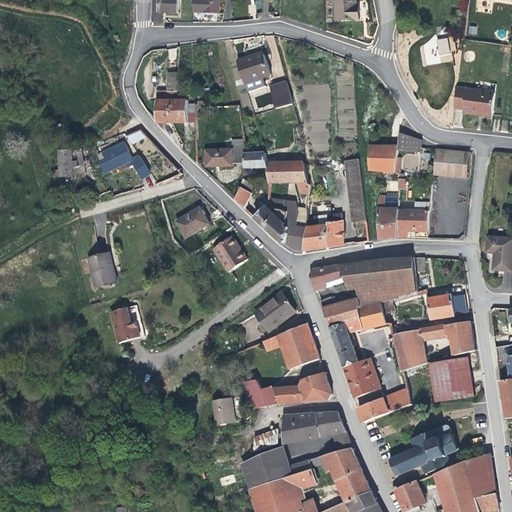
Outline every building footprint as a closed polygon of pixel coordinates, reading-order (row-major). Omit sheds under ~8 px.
[(152,0),(152,21),(163,21),(163,12),(179,12),(179,0),(152,0)] [(193,0),(193,12),(222,13),(221,0),(193,0)] [(355,8),(355,5),(355,0),(335,0),(336,20),(360,19),(359,8),(355,8)] [(469,26),(468,34),(476,35),(477,27),(469,26)] [(437,39),(440,63),(451,61),(449,38),(437,39)] [(424,66),(439,62),(433,42),(419,45),(424,66)] [(247,57),(237,59),(247,91),(266,85),(263,77),(271,74),(264,53),(247,59),(247,57)] [(177,91),(177,71),(167,71),(167,94),(159,94),(159,100),(156,100),(156,121),(156,123),(171,123),(188,123),(188,122),(196,122),(196,104),(188,104),(188,101),(187,101),(187,97),(176,97),(177,91)] [(294,104),(287,82),(271,86),(277,108),(294,104)] [(457,88),(454,108),(464,109),(463,113),(480,115),(480,113),(493,114),(496,93),(457,88)] [(268,108),(268,98),(259,98),(259,108),(268,108)] [(126,137),(132,145),(145,136),(140,128),(126,137)] [(420,143),(400,134),(398,146),(397,152),(419,154),(420,143)] [(244,154),(244,138),(231,139),(231,147),(204,148),(204,166),(232,165),(232,163),(244,162),(244,154)] [(149,178),(143,163),(136,165),(126,143),(96,156),(103,173),(126,165),(127,168),(133,166),(139,181),(149,178)] [(398,146),(369,147),(369,170),(395,172),(396,172),(397,152),(398,146)] [(60,178),(53,178),(54,184),(83,176),(81,149),(75,149),(75,147),(69,147),(69,150),(57,151),(60,178)] [(435,151),(434,175),(448,176),(465,178),(466,153),(435,151)] [(244,154),(244,162),(245,168),(267,167),(266,163),(265,153),(244,154)] [(366,220),(360,160),(346,162),(353,221),(366,220)] [(266,163),(267,167),(269,184),(267,209),(274,210),(281,211),(282,206),(280,205),(283,182),(298,182),(300,193),(309,193),(309,186),(307,185),(303,163),(266,163)] [(432,211),(430,211),(429,236),(445,237),(448,176),(434,175),(432,211)] [(240,187),(234,200),(244,209),(251,193),(240,187)] [(386,200),(378,199),(379,239),(397,237),(398,210),(398,209),(386,209),(386,200)] [(415,201),(414,207),(428,210),(429,203),(415,201)] [(187,239),(211,224),(199,207),(177,223),(187,239)] [(264,209),(255,219),(280,241),(286,245),(288,227),(284,226),(264,209)] [(397,237),(406,237),(406,230),(428,231),(428,211),(398,210),(397,237)] [(288,227),(286,245),(294,249),(296,248),(300,227),(297,226),(299,217),(297,216),(298,214),(287,212),(287,213),(286,217),(284,226),(288,227)] [(316,226),(308,227),(308,229),(304,251),(344,245),(344,221),(342,221),(342,213),(318,215),(318,220),(316,220),(316,226)] [(304,251),(308,229),(300,227),(296,248),(304,251)] [(248,258),(233,235),(214,249),(229,272),(248,258)] [(510,270),(509,245),(509,238),(483,239),(483,249),(483,254),(491,254),(491,271),(510,270)] [(106,254),(89,258),(96,288),(117,283),(113,267),(109,268),(106,254)] [(384,258),(340,266),(344,282),(345,282),(348,289),(356,289),(358,299),(360,306),(380,302),(380,303),(418,293),(414,257),(384,258)] [(344,282),(340,266),(314,270),(310,276),(316,292),(344,282)] [(269,334),(296,312),(283,294),(267,306),(265,305),(254,314),(269,334)] [(431,320),(455,316),(452,295),(428,299),(431,320)] [(321,300),(322,305),(337,302),(336,297),(321,300)] [(358,299),(323,309),(331,328),(361,320),(358,308),(360,307),(360,306),(358,299)] [(384,325),(380,303),(380,302),(360,306),(360,307),(358,308),(361,320),(331,328),(352,389),(379,380),(371,358),(359,362),(349,333),(384,325)] [(146,337),(137,305),(111,313),(120,344),(146,337)] [(394,335),(401,371),(402,372),(404,371),(428,364),(423,339),(435,337),(435,336),(448,334),(453,337),(455,356),(476,351),(472,322),(394,335)] [(308,324),(279,335),(290,370),(296,368),(297,373),(308,369),(307,364),(321,360),(308,324)] [(435,403),(475,397),(469,358),(429,366),(435,403)] [(274,388),(280,404),(329,400),(333,394),(326,374),(304,381),(301,386),(274,388)] [(254,408),(280,404),(274,388),(273,386),(263,390),(258,378),(245,384),(254,408)] [(379,380),(352,389),(356,398),(382,388),(379,380)] [(511,380),(510,380),(500,382),(506,418),(511,417),(511,380)] [(394,395),(399,410),(412,405),(409,389),(394,395)] [(394,395),(359,408),(364,423),(399,410),(394,395)] [(233,397),(212,400),(216,425),(236,422),(233,397)] [(334,435),(347,433),(339,412),(320,413),(283,416),(283,443),(334,435)] [(415,449),(391,460),(398,477),(424,468),(425,473),(424,473),(425,475),(426,475),(427,476),(429,476),(428,474),(452,465),(448,455),(460,450),(459,448),(458,449),(454,438),(455,437),(454,435),(453,436),(450,427),(447,426),(439,430),(438,428),(436,429),(436,431),(414,440),(414,439),(412,440),(415,449)] [(278,432),(253,433),(254,447),(278,446),(278,432)] [(340,453),(353,449),(347,433),(334,435),(340,453)] [(242,463),(250,490),(292,477),(289,467),(283,447),(242,463)] [(347,502),(372,492),(353,449),(340,453),(321,458),(323,464),(327,471),(332,469),(347,502)] [(491,454),(467,462),(478,497),(497,494),(491,454)] [(311,467),(323,464),(321,458),(309,461),(311,467)] [(292,477),(312,471),(311,467),(309,461),(289,467),(292,477)] [(467,462),(436,475),(447,511),(482,511),(478,497),(467,462)] [(301,511),(304,511),(319,511),(315,500),(302,506),(297,491),(317,485),(313,471),(312,471),(292,477),(250,490),(257,511),(301,511)] [(426,503),(418,482),(396,492),(406,511),(419,511),(421,511),(419,507),(426,503)] [(382,511),(372,492),(347,502),(338,507),(339,511),(382,511)] [(497,494),(478,497),(482,511),(497,511),(499,511),(497,494)]
